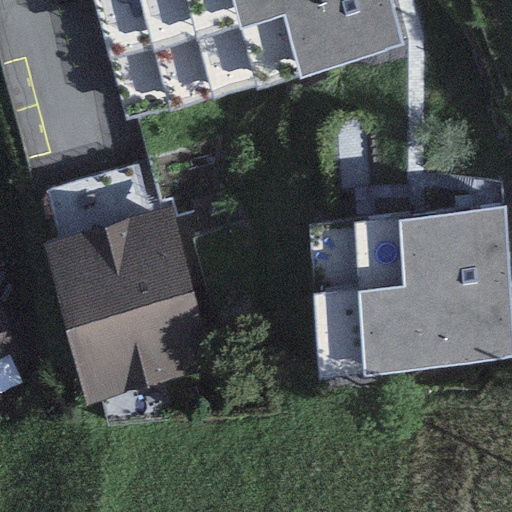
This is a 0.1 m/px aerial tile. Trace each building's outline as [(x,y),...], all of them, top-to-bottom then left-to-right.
[(405,44),(393,0),(99,0),(130,117),(405,44)] [(511,355),(511,302),(504,209),(310,226),(323,372),(511,355)] [(164,219),(55,247),(73,317),(182,289),(164,219)] [(182,289),(73,317),(92,387),(201,359),(182,289)] [(0,308),(0,358),(18,351),(0,308)]
